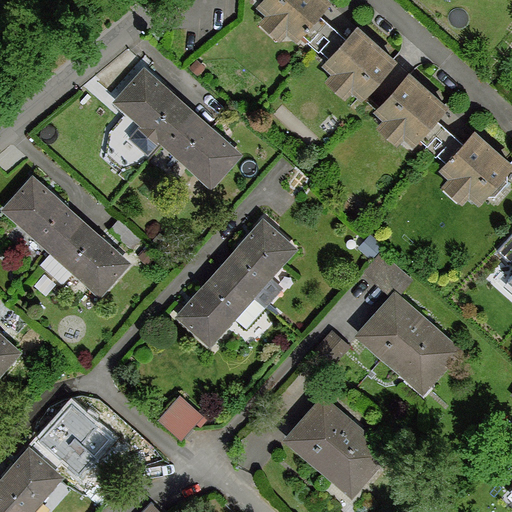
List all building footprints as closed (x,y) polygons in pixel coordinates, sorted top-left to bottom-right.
[(328,2),(326,0),(266,0),(262,5),(297,37),(302,32),(310,22),(319,12),(328,2)] [(314,44),(321,50),(331,40),(340,49),(349,38),(332,23),(319,12),(310,22),(321,31),(311,41),(314,44)] [(321,31),(310,22),(302,32),(311,41),(321,31)] [(395,60),(358,28),(349,38),(340,49),(331,59),(326,64),(363,96),(395,60)] [(331,59),(340,49),(331,40),(321,50),(331,59)] [(145,71),(119,101),(144,123),(162,139),(165,142),(192,112),(145,71)] [(446,106),(411,74),(379,110),(415,142),(419,137),(428,127),(437,117),(446,106)] [(192,112),(165,142),(212,184),(238,154),(213,131),(192,112)] [(429,146),(439,155),(448,145),(457,154),(467,143),(446,125),(437,117),(428,127),(438,136),(429,146)] [(149,154),(162,139),(144,123),(131,138),(149,154)] [(438,136),(428,127),(419,137),(429,146),(438,136)] [(511,165),(476,133),(467,143),(457,154),(448,163),(444,168),(480,200),(485,194),(506,171),(511,165)] [(448,163),(457,154),(448,145),(439,155),(448,163)] [(508,173),(506,171),(485,194),(487,196),(497,196),(509,182),(508,173)] [(54,250),(80,220),(60,202),(34,179),(7,209),(54,250)] [(142,238),(120,219),(111,230),(133,249),(142,238)] [(80,220),(54,250),(101,292),(127,262),(102,240),(80,220)] [(223,268),(253,295),(271,275),(294,248),(264,221),(223,268)] [(511,256),(511,235),(502,248),(511,256)] [(382,252),(365,271),(375,280),(381,273),(401,292),(412,280),(382,252)] [(253,295),(223,268),(196,298),(182,314),(211,342),(234,316),(253,295)] [(253,295),(266,306),(283,286),(271,275),(253,295)] [(266,306),(253,295),(234,316),(248,328),(266,306)] [(397,295),(362,334),(405,372),(412,365),(431,381),(458,351),(397,295)] [(332,332),(316,351),(333,366),(350,347),(332,332)] [(0,371),(18,351),(0,334),(0,371)] [(82,459),(109,420),(71,395),(44,434),(82,459)] [(324,399),(291,438),(353,492),(387,454),(324,399)] [(182,418),(193,427),(202,417),(191,407),(182,418)] [(170,408),(160,419),(183,438),(193,427),(182,418),(170,408)] [(0,485),(0,505),(7,511),(28,511),(61,476),(31,449),(9,475),(0,485)]
